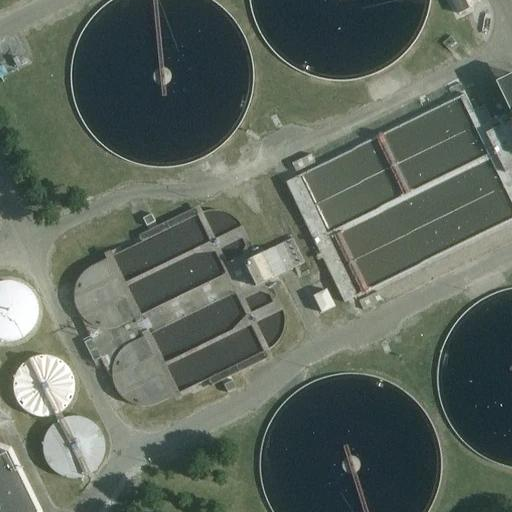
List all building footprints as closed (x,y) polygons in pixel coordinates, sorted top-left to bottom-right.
[(511,77),(497,85),(503,98),(474,112),(511,189),(511,77)] [(31,316),(32,311),(31,306),(30,301),(27,296),(24,292),(17,287),(11,285),(6,284),(0,285),(0,284),(0,337),(2,338),(7,338),(13,336),(18,334),(23,331),(27,326),(29,321),(31,316)] [(70,393),(71,386),(70,380),(68,375),(66,370),(63,366),(60,363),(55,360),(51,358),(44,357),(36,357),(33,358),(27,361),(22,364),(18,369),(15,373),(13,379),(12,386),(13,392),(14,397),(17,402),(21,407),(25,410),(31,413),(35,415),(41,415),(46,415),(52,413),(58,410),(61,407),(65,404),(68,398),(70,393)] [(68,473),(76,473),(83,470),(87,468),(91,464),(93,461),(96,456),(97,448),(96,440),(93,433),(89,428),(87,426),(80,422),(72,420),(64,421),(57,424),(51,429),(46,435),(44,443),(44,451),(45,455),(47,460),(51,465),(54,468),(60,472),(68,473)] [(31,511),(0,446),(0,511),(31,511)]
